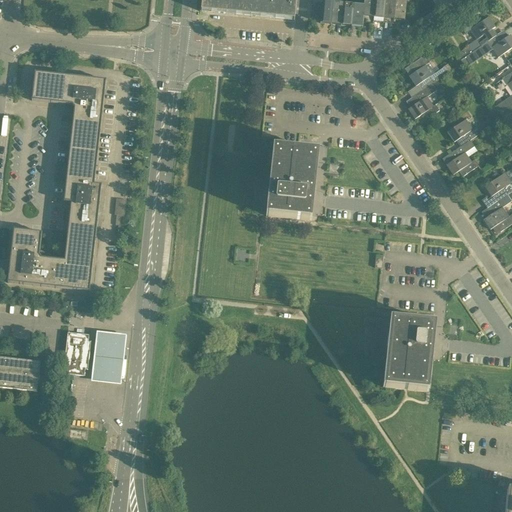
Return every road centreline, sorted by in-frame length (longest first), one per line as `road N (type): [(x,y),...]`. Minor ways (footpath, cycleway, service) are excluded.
road 1 (tertiary): [(133,436),(171,51)]
road 2 (residential): [(511,297),(361,75)]
road 3 (unclassified): [(171,51),(8,36),(9,0)]
road 4 (residential): [(171,51),(220,68),(296,78)]
road 5 (residential): [(298,60),(171,51)]
